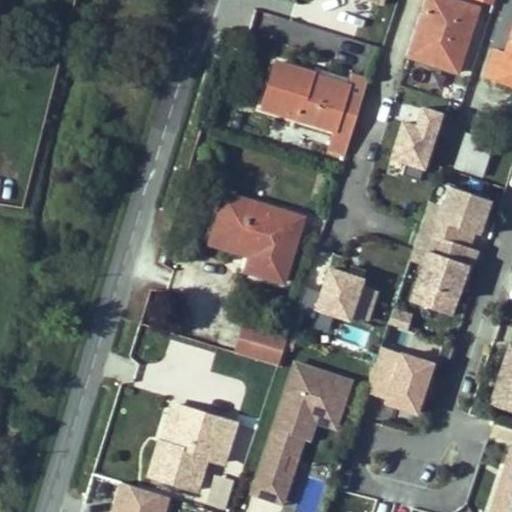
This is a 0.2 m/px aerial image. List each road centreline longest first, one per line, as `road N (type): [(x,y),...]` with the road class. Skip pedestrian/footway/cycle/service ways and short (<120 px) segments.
road 1 (tertiary): [(204,0),(47,511)]
road 2 (residential): [(443,422),(425,444),(366,437),(352,472),(367,484),(439,501),(457,493),(473,443),(463,426)]
road 3 (residential): [(511,234),(443,422)]
